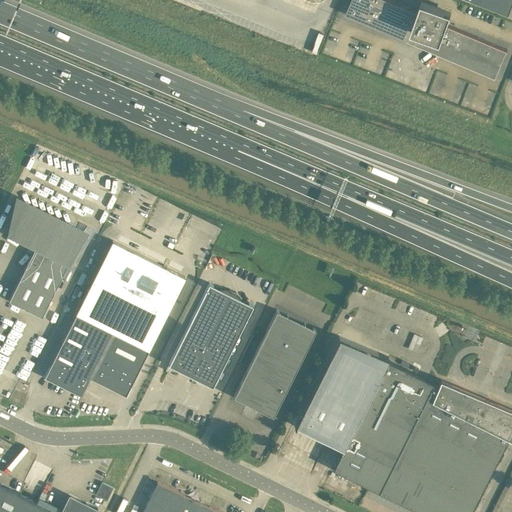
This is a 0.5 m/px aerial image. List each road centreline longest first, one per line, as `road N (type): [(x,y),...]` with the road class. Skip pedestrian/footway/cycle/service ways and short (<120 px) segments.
road 1 (unclassified): [(0,417),(63,438),(170,438),(321,511)]
road 2 (motorway): [(0,42),(313,174)]
road 3 (motorway): [(511,231),(238,116)]
road 4 (motorway): [(511,209),(238,116)]
road 5 (motorway): [(238,116),(0,14)]
road 6 (motorway): [(313,174),(511,273)]
road 7 (motorway): [(313,174),(511,257)]
